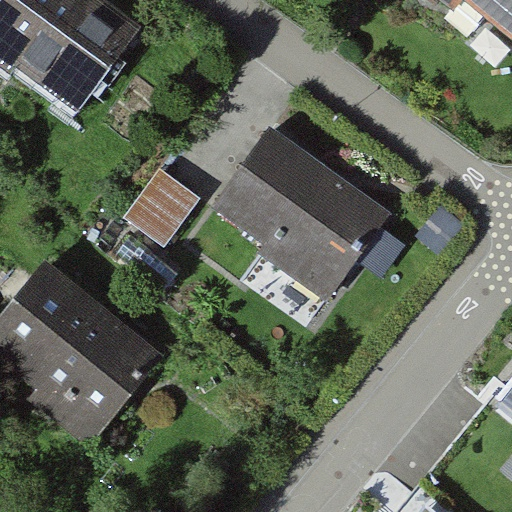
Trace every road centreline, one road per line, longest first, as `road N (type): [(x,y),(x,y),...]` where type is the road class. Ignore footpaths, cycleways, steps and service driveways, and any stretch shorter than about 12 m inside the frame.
road 1 (residential): [(223,0),(511,205)]
road 2 (residential): [(308,511),(511,263)]
